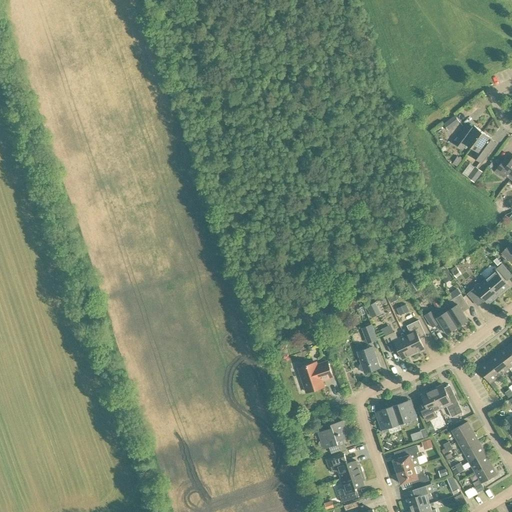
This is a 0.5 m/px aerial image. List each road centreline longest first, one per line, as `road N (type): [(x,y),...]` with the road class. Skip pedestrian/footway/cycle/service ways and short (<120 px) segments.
road 1 (residential): [(511,462),(449,356)]
road 2 (residential): [(392,511),(355,397)]
